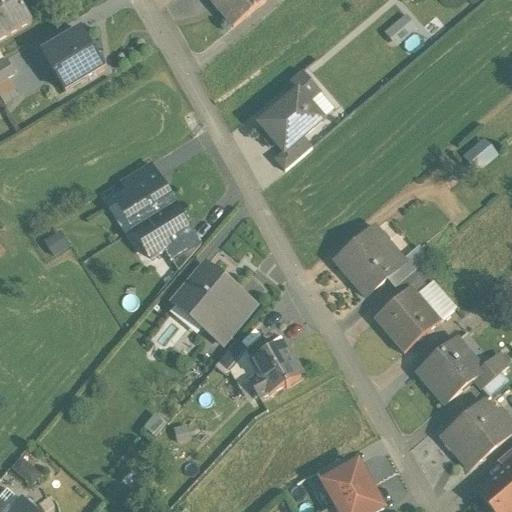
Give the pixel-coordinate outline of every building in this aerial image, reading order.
[(0,0),(0,36),(30,19),(17,0),(0,0)] [(209,0),(233,28),(264,0),(209,0)] [(422,41),(408,23),(390,37),(404,55),(422,41)] [(81,30),(41,54),(63,91),(103,67),(81,30)] [(0,64),(0,82),(13,75),(4,61),(0,64)] [(321,95),(302,73),(284,89),(293,99),(298,95),(308,106),(321,95)] [(293,99),(260,127),(266,135),(276,146),(283,154),(284,155),(302,140),(322,123),(308,106),(298,95),(293,99)] [(276,146),(266,135),(263,138),(263,143),(268,148),(273,149),(276,146)] [(302,140),(284,155),(283,154),(274,162),(284,174),(312,150),(302,140)] [(495,160),(486,149),(476,157),(485,168),(495,160)] [(149,166),(121,184),(128,196),(156,179),(149,167),(150,167),(149,166)] [(128,196),(116,204),(117,206),(122,202),(138,229),(133,232),(133,233),(175,207),(157,179),(156,179),(128,196)] [(175,207),(133,233),(134,234),(139,230),(155,257),(150,260),(151,261),(165,253),(191,237),(193,236),(175,207)] [(386,244),(374,229),(333,264),(345,278),(348,276),(366,296),(362,299),(363,300),(386,281),(398,271),(395,267),(380,249),(386,244)] [(191,237),(165,253),(178,274),(200,248),(200,247),(198,248),(191,237)] [(60,238),(45,247),(52,258),(67,249),(60,238)] [(413,275),(402,262),(395,267),(398,271),(386,281),(395,291),(413,275)] [(236,294),(205,268),(178,300),(207,324),(201,331),(221,348),(246,319),(228,304),(236,294)] [(410,287),(373,322),(405,356),(457,308),(433,283),(419,296),(410,287)] [(482,374),(456,343),(416,377),(443,409),(472,384),(483,375),(482,374)] [(236,344),(215,370),(227,379),(230,375),(247,355),(248,354),(236,344)] [(253,365),(251,366),(260,380),(250,386),(251,387),(260,404),(301,380),(282,348),(253,365)] [(247,355),(230,375),(241,393),(251,387),(250,386),(260,380),(251,366),(253,365),(247,355)] [(497,361),(482,374),(483,375),(472,384),(481,394),(507,371),(497,361)] [(482,408),(441,443),(453,457),(459,452),(474,469),(511,436),(511,430),(499,416),(494,421),(482,408)] [(166,430),(154,421),(142,435),(154,444),(166,430)] [(511,452),(503,460),(510,469),(511,470),(511,468),(511,452)] [(11,471),(31,487),(41,476),(21,459),(11,471)] [(339,464),(317,477),(323,487),(345,475),(339,464)] [(345,475),(323,487),(336,510),(370,490),(358,468),(345,475)] [(510,469),(478,497),(490,511),(511,511),(511,468),(511,470),(510,469)] [(382,511),(370,490),(336,510),(336,511),(382,511)] [(12,511),(19,504),(7,493),(0,501),(0,509),(3,511),(12,511)]
